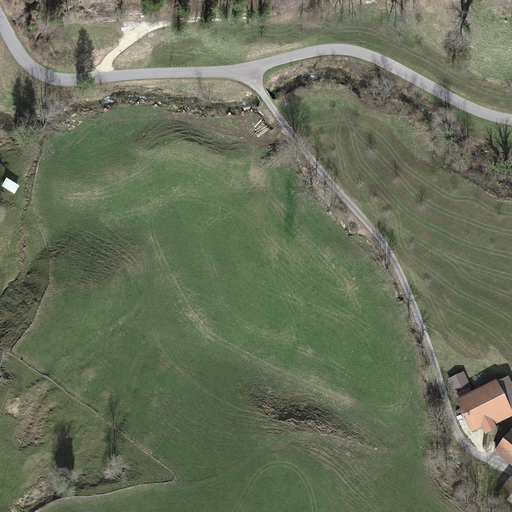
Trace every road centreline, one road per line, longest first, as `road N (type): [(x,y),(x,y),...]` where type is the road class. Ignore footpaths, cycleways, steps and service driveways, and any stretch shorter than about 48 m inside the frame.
road 1 (unclassified): [(511,474),(456,438),(396,264),(249,68)]
road 2 (tertiary): [(0,17),(17,51),(49,76),(249,68)]
road 3 (tertiary): [(249,68),(347,49),(511,119)]
road 4 (track): [(101,77),(109,58),(146,29),(299,0)]
